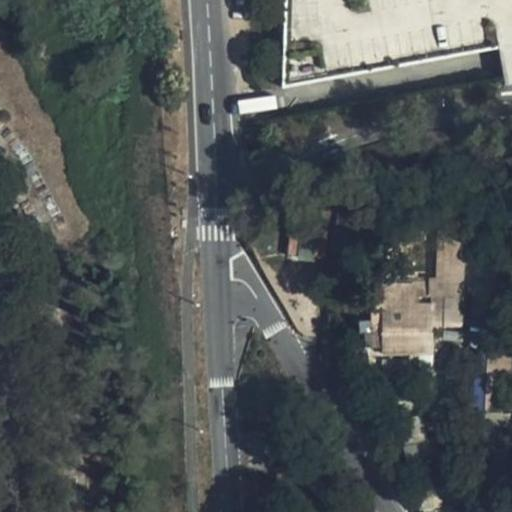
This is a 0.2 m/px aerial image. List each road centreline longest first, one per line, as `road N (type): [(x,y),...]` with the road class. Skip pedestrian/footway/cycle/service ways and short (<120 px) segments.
road 1 (residential): [(221,259),(239,271),(272,321),(386,511)]
road 2 (unclassified): [(221,259),(210,0)]
road 3 (unclassified): [(231,511),(221,259)]
